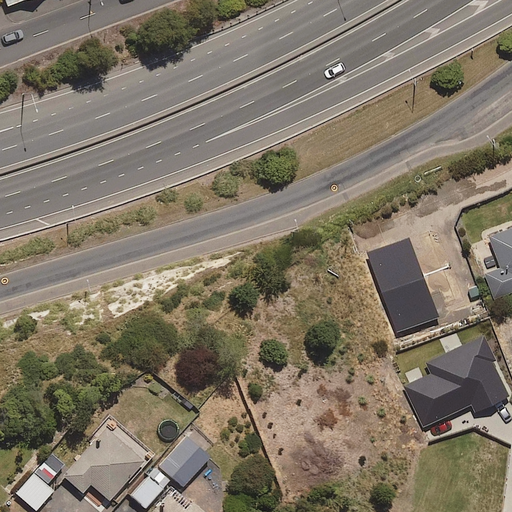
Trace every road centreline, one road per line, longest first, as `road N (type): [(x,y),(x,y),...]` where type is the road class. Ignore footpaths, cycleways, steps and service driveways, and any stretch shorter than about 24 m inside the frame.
road 1 (secondary): [(511,75),(315,188),(0,288)]
road 2 (motorway): [(511,5),(301,114),(0,211)]
road 3 (motorway): [(443,0),(166,138),(0,196)]
road 4 (motorway): [(0,148),(136,101),(344,4)]
road 5 (motorway): [(0,122),(344,4)]
road 6 (secondary): [(0,48),(132,0)]
